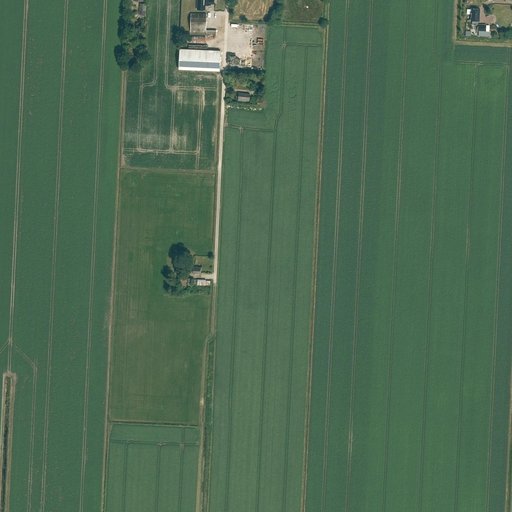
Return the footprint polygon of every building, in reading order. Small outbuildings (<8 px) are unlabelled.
[(197,0),(197,9),(205,10),(205,4),(211,5),(211,4),(214,4),(213,0),(197,0)] [(479,9),(478,8),(476,8),(476,9),(471,8),(471,9),(471,14),(471,21),(479,21),(480,9),(479,9)] [(191,13),(190,32),(206,32),(206,36),(217,36),(216,29),(206,29),(206,13),(191,13)] [(486,31),(486,25),(478,25),(478,31),(479,31),(479,36),(489,36),(489,31),(486,31)] [(205,44),(205,36),(185,35),(185,43),(205,44)] [(219,71),(220,51),(180,49),(179,69),(219,71)] [(249,101),(250,94),(239,93),(239,101),(246,101),(249,101)]
